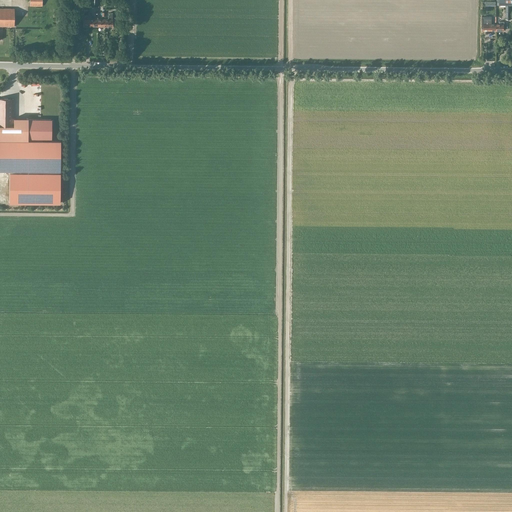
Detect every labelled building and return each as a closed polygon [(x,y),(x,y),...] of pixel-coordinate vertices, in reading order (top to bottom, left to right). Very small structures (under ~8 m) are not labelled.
[(0,26),(14,26),(14,8),(0,8),(0,26)] [(90,27),(90,19),(91,12),(88,12),(88,15),(82,15),(82,20),(83,20),(83,27),(90,27)] [(491,17),(483,17),(483,30),(496,31),(496,24),(491,24),(491,17)] [(0,125),(14,126),(14,99),(0,98),(0,125)] [(36,138),(51,138),(51,119),(28,119),(28,138),(29,138),(29,140),(16,140),(16,170),(29,170),(42,170),(61,170),(61,140),(36,140),(36,138)] [(0,170),(16,170),(16,140),(0,140),(0,170)] [(29,172),(10,172),(11,202),(61,202),(61,172),(42,172),(42,170),(29,170),(29,172)]
